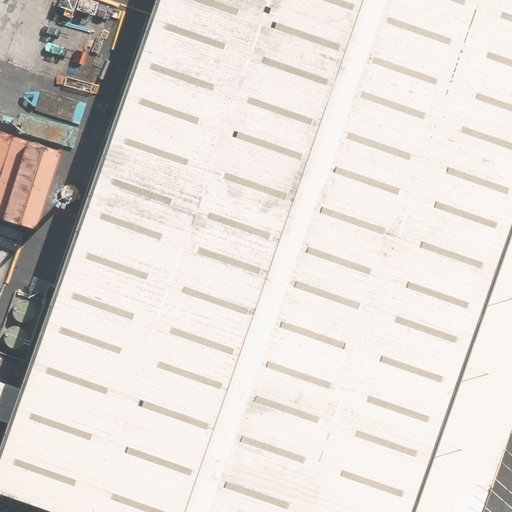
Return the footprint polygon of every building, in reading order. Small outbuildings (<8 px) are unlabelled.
[(511,0),(161,0),(0,461),(0,491),(60,511),(414,511),(424,484),(434,455),(445,425),(455,395),(465,366),(475,338),(486,306),(495,280),(505,253),(511,232),(511,0)] [(414,511),(481,511),(511,424),(511,232),(505,253),(495,280),(486,306),(475,338),(465,366),(455,395),(445,425),(434,455),(424,484),(414,511)] [(51,282),(35,276),(30,292),(46,298),(51,282)] [(16,319),(19,322),(23,324),(27,324),(31,322),(34,320),(37,316),(38,312),(37,308),(35,304),(32,302),(28,300),(25,300),(21,300),(18,302),(15,305),(14,308),(13,312),(14,316),(16,319)] [(7,345),(10,348),(14,349),(18,349),(22,348),(25,346),(27,342),(28,338),(28,334),(26,330),(23,327),(19,326),(16,325),(12,326),(9,328),(6,331),(4,334),(4,338),(5,342),(7,345)] [(21,389),(0,381),(0,419),(9,422),(21,389)]
